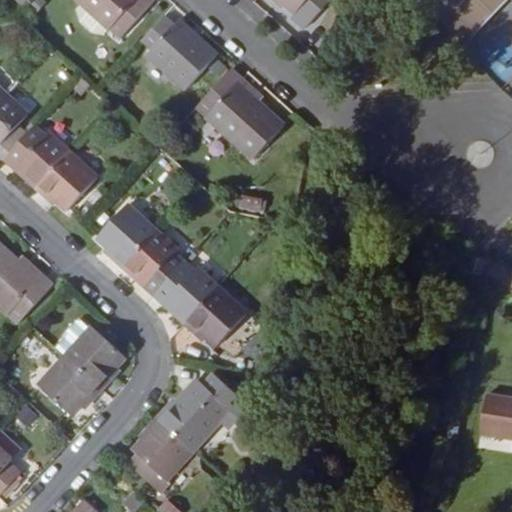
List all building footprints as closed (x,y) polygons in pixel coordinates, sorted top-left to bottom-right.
[(77,0),(83,5),(111,31),(122,40),(156,2),(154,0),(77,0)] [(312,0),(271,0),(276,4),(278,0),(279,0),(298,16),(312,0)] [(417,0),(459,44),(506,0),(417,0)] [(111,31),(83,5),(77,12),(82,25),(93,35),(106,37),(111,31)] [(175,27),(166,18),(143,43),(152,52),(148,56),(187,92),(219,57),(180,22),(175,27)] [(76,79),(66,70),(59,77),(69,86),(76,79)] [(251,89),(232,71),(197,109),(255,162),(284,130),(246,95),(251,89)] [(81,78),(72,88),(82,97),(92,86),(81,78)] [(0,106),(8,98),(0,89),(0,106)] [(29,117),(8,98),(0,106),(0,157),(4,161),(29,135),(20,127),(29,117)] [(69,152),(48,133),(45,136),(36,127),(29,135),(4,161),(14,170),(18,166),(39,186),(69,152)] [(35,189),(46,199),(50,195),(69,212),(99,179),(69,152),(39,186),(35,189)] [(236,211),(263,213),(264,199),(237,197),(236,211)] [(124,269),(127,266),(157,233),(128,207),(98,239),(115,255),(112,259),(124,269)] [(187,263),(178,255),(179,253),(157,233),(127,266),(148,285),(145,289),(155,298),(187,263)] [(43,276),(40,281),(0,246),(0,306),(20,324),(55,286),(43,276)] [(220,289),(197,270),(196,271),(187,263),(155,298),(164,306),(167,302),(190,322),(220,289)] [(220,289),(190,322),(186,326),(197,336),(200,333),(218,349),(249,315),(220,289)] [(127,359),(93,328),(92,330),(83,322),(77,322),(67,334),(69,336),(56,350),(66,358),(103,392),(113,382),(109,379),(127,359)] [(89,401),(93,403),(103,392),(66,358),(39,387),(74,418),(89,401)] [(207,390),(199,382),(171,412),(167,408),(157,419),(195,454),(230,413),(239,420),(249,408),(218,378),(207,390)] [(511,399),(486,396),(480,436),(511,440),(511,399)] [(195,454),(157,419),(147,431),(150,434),(134,452),(138,455),(128,464),(155,488),(164,496),(173,487),(168,483),(195,454)] [(0,499),(24,474),(13,464),(14,462),(0,448),(0,499)] [(127,511),(134,511),(143,505),(133,492),(119,502),(127,511)] [(155,511),(179,511),(165,500),(156,511),(155,511)] [(93,511),(83,502),(74,511),(93,511)]
